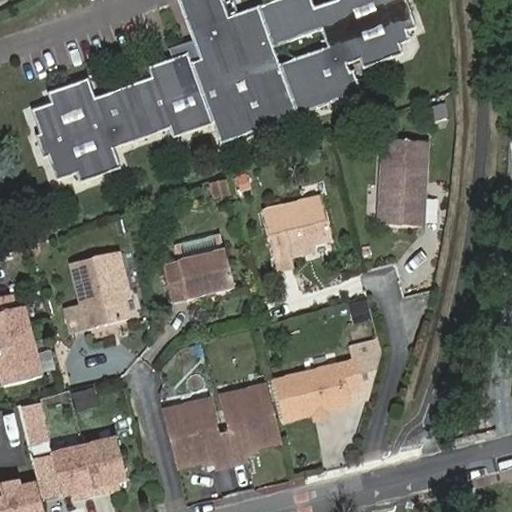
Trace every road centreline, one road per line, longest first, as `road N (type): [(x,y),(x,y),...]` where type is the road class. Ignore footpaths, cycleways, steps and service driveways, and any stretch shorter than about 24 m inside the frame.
road 1 (residential): [(247,511),(511,446)]
road 2 (unknown): [(168,511),(146,389),(185,314)]
road 3 (unknown): [(0,54),(161,0)]
